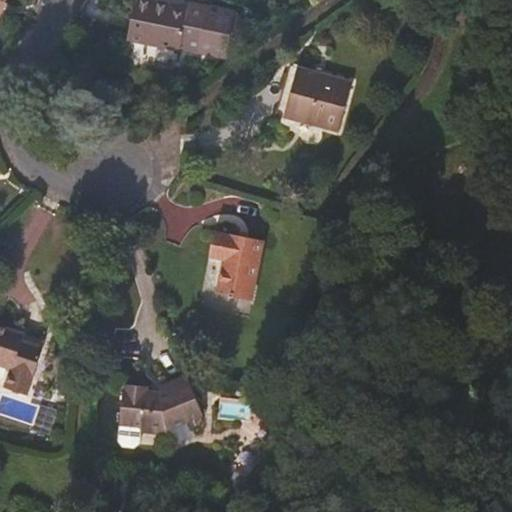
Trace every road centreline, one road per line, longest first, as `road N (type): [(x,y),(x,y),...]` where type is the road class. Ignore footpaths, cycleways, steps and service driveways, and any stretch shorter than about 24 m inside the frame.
road 1 (residential): [(63,0),(19,82),(22,154),(52,179),(115,179)]
road 2 (unknown): [(115,179),(256,96)]
